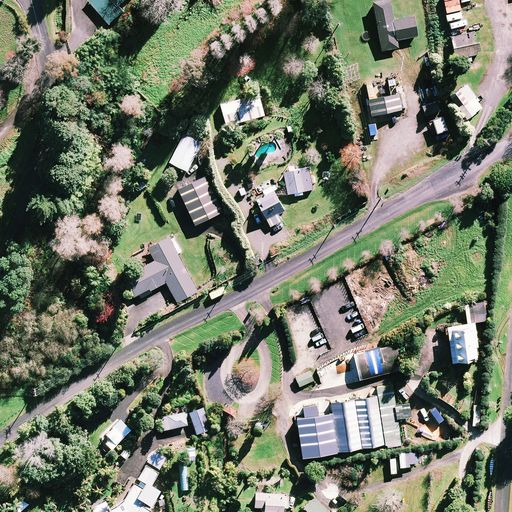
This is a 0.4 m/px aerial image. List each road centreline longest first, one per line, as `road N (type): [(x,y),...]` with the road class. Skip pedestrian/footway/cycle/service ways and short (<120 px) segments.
road 1 (residential): [(511,150),(169,329),(0,439)]
road 2 (residential): [(0,268),(48,142),(48,77),(31,0)]
road 3 (residential): [(501,511),(511,375)]
